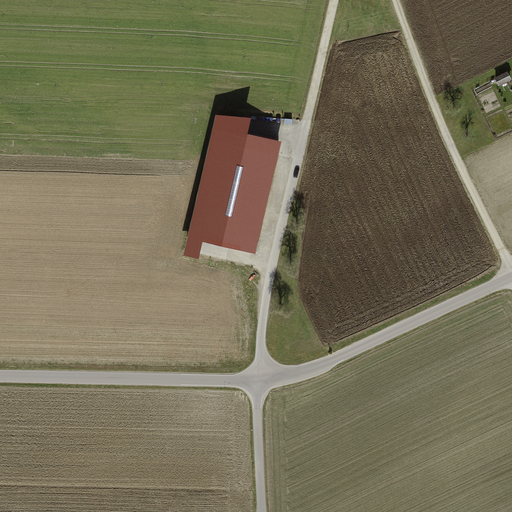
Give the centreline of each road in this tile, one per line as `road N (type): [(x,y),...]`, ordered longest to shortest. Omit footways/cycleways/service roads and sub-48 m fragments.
road 1 (unclassified): [(334,0),(265,300),(257,381)]
road 2 (residential): [(395,0),(463,171),(511,265)]
road 3 (unclassified): [(257,381),(308,371),(511,278)]
road 4 (unclassified): [(0,375),(257,381)]
road 5 (residential): [(257,381),(261,511)]
